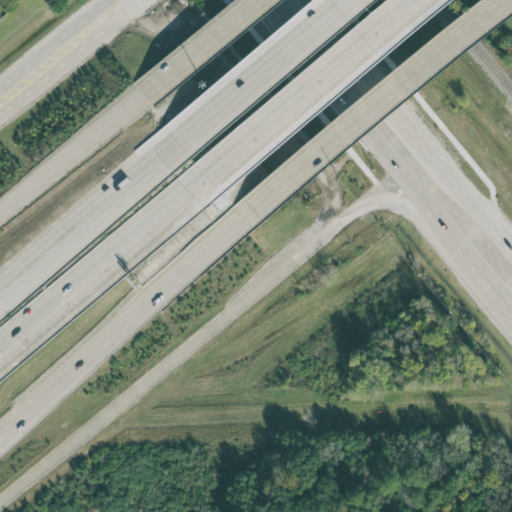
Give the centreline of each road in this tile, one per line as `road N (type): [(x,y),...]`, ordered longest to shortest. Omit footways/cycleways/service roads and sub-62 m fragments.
road 1 (primary): [(0,502),(355,212),(395,201),(454,229)]
road 2 (primary): [(241,217),(502,0)]
road 3 (primary): [(0,436),(241,217)]
road 4 (motorway): [(193,187),(412,0)]
road 5 (motorway): [(0,350),(193,187)]
road 6 (motorway): [(348,0),(171,153)]
road 7 (motorway): [(171,153),(0,300)]
road 8 (primary): [(260,0),(407,170)]
road 9 (primary): [(511,249),(392,107)]
road 10 (primary): [(139,99),(0,212)]
road 11 (primary): [(121,1),(0,99)]
road 12 (primary): [(258,0),(139,99)]
road 13 (primary): [(392,107),(301,0)]
